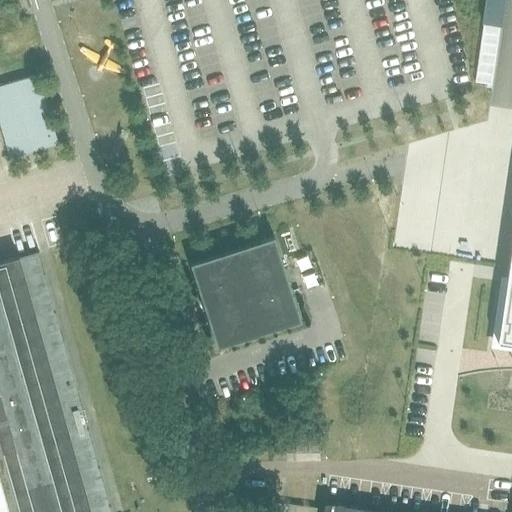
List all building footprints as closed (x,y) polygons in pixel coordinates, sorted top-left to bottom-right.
[(486,0),(483,22),(502,25),(505,0),(486,0)] [(58,143),(57,141),(38,74),(0,84),(0,121),(10,157),(58,143)] [(511,227),(495,341),(511,343),(511,227)] [(302,319),(291,286),(274,235),(190,262),(202,300),(200,301),(203,310),(205,309),(217,347),(302,319)] [(0,511),(112,511),(39,250),(0,260),(0,511)] [(461,457),(461,442),(460,435),(448,435),(449,457),(461,457)] [(447,458),(446,441),(446,436),(434,436),(435,458),(447,458)] [(511,511),(510,511),(378,511),(357,509),(357,506),(349,505),(349,508),(326,504),(326,503),(324,503),(323,511),(511,511)]
